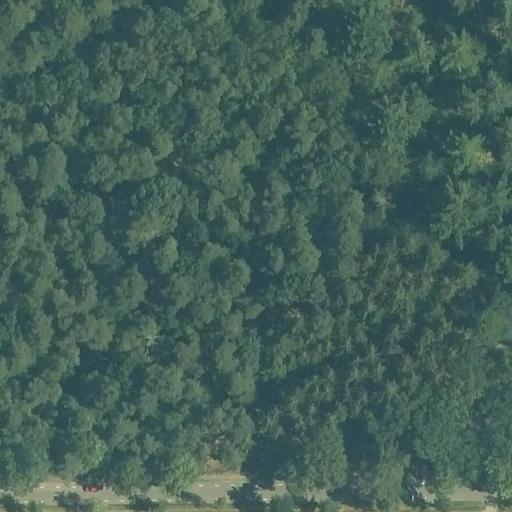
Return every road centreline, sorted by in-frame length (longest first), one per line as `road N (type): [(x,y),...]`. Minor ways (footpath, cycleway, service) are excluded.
road 1 (tertiary): [(0,496),(492,486)]
road 2 (unclassified): [(492,486),(491,399),(499,361),(511,344)]
